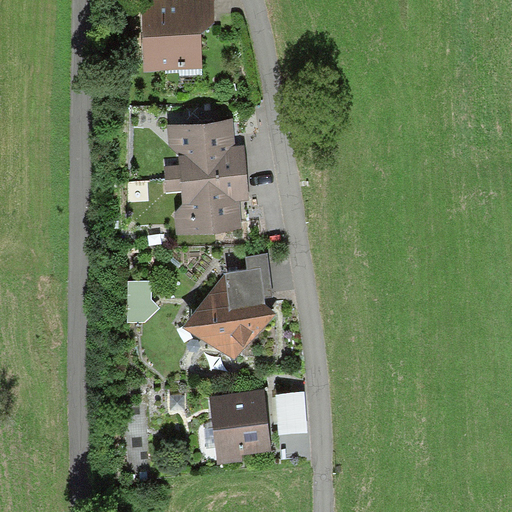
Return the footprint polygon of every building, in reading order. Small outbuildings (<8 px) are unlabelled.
[(213,0),(145,0),(141,0),(144,72),(202,69),(201,35),(214,23),(213,0)] [(235,113),(167,118),(169,138),(179,148),(181,169),(247,164),(245,140),(237,140),(235,113)] [(174,208),(175,228),(242,223),(240,196),(249,196),(247,164),(181,169),(183,196),(174,208)] [(226,268),(185,314),(235,357),(276,308),(267,301),(264,299),(264,290),(271,290),(269,249),(245,251),(246,263),(226,265),(226,268)] [(155,317),(156,276),(131,275),(130,317),(155,317)] [(303,384),(276,386),(281,453),(308,451),(303,384)] [(264,387),(210,394),(219,463),(244,459),(243,448),(272,444),(264,387)]
